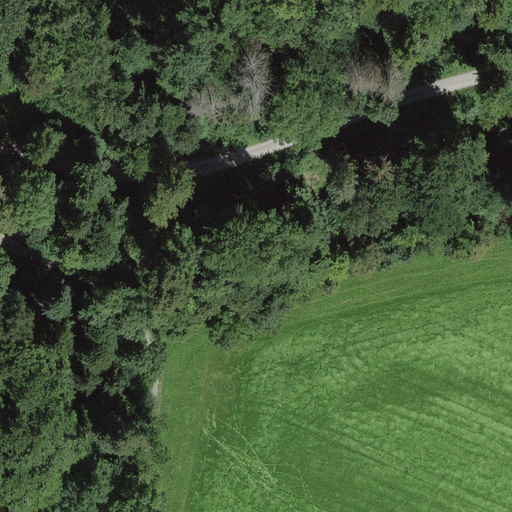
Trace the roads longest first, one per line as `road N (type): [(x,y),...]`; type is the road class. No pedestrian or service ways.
road 1 (track): [(511,73),(401,100),(247,161),(143,176)]
road 2 (track): [(128,511),(154,414),(151,344),(135,314),(95,282),(0,236)]
road 3 (track): [(0,145),(143,176)]
